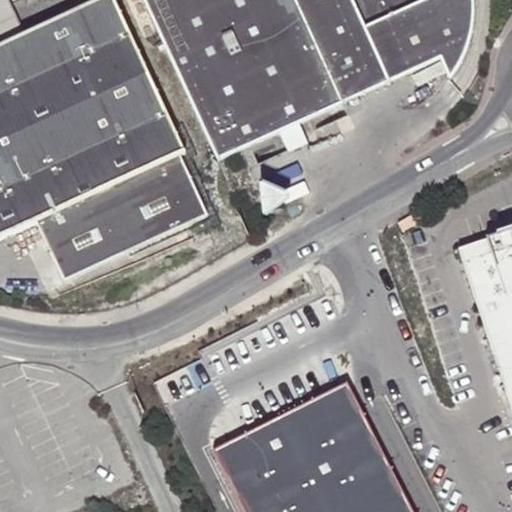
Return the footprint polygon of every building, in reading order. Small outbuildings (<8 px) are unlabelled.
[(0,0),(0,45),(22,35),(17,22),(7,0),(0,0)] [(99,0),(22,35),(0,45),(0,240),(37,223),(65,282),(207,216),(180,157),(186,154),(113,0),(99,0)] [(342,104),(393,80),(354,0),(143,0),(218,162),(279,133),(288,151),(308,144),(299,124),(342,104)] [(356,0),(393,80),(439,58),(467,45),(470,36),(472,26),(473,16),(474,6),(473,0),(356,0)] [(467,45),(439,58),(449,81),(456,73),(460,66),(465,56),(467,45)] [(414,216),(397,224),(403,235),(419,227),(414,216)] [(511,233),(459,251),(511,411),(511,233)] [(164,383),(175,404),(218,381),(206,360),(164,383)] [(250,441),(214,459),(241,511),(407,511),(345,392),(250,441)]
